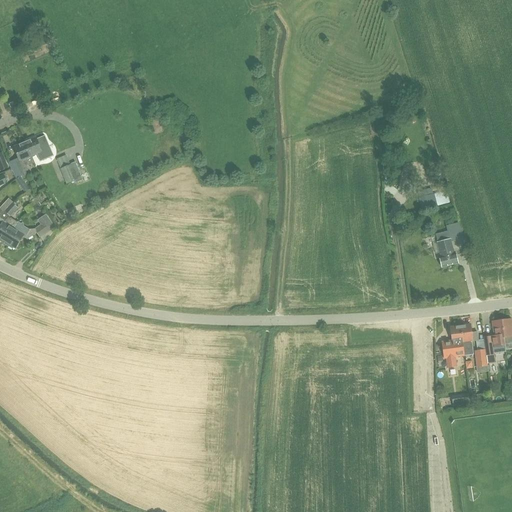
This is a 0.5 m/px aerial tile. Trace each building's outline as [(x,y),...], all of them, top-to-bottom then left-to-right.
[(36,137),(24,142),(30,157),(31,157),(37,155),(40,162),(47,159),(44,150),(41,151),(39,145),(43,143),(44,141),(42,137),(40,136),(36,138),(36,137)] [(12,170),(16,177),(21,174),(23,179),(27,177),(25,172),(28,171),(26,166),(31,157),(30,157),(24,142),(13,147),(18,158),(9,162),(12,170)] [(0,170),(8,167),(2,152),(0,152),(0,170)] [(60,169),(66,184),(78,179),(71,164),(60,169)] [(23,179),(21,176),(15,180),(24,193),(29,189),(23,179)] [(432,194),(418,198),(421,210),(450,202),(447,191),(437,193),(436,191),(431,192),(432,194)] [(0,216),(3,213),(4,212),(11,202),(12,201),(9,198),(0,207),(0,216)] [(37,199),(29,204),(32,210),(41,204),(37,199)] [(11,202),(4,212),(10,216),(18,207),(18,206),(12,201),(11,202)] [(34,229),(37,234),(39,237),(46,234),(55,227),(46,214),(37,220),(40,225),(34,229)] [(0,227),(0,238),(5,242),(17,222),(10,218),(10,219),(8,218),(4,223),(3,223),(0,227)] [(17,222),(5,242),(8,244),(8,246),(12,248),(14,247),(15,248),(22,236),(27,239),(37,234),(34,229),(29,230),(24,227),(23,223),(21,224),(17,222)] [(458,222),(452,224),(456,240),(462,239),(458,222)] [(447,231),(435,234),(437,243),(440,258),(439,258),(441,267),(456,263),(454,254),(453,254),(450,242),(447,231)] [(511,327),(511,319),(501,320),(505,344),(511,342),(511,327)] [(483,337),(485,349),(486,356),(493,355),(492,347),(505,345),(505,344),(501,320),(491,321),(493,335),(490,336),(483,337)] [(471,332),(470,324),(460,325),(464,356),(473,355),(471,341),(478,340),(477,332),(471,332)] [(445,353),(447,367),(456,366),(455,357),(464,356),(460,325),(449,327),(453,352),(445,353)] [(485,349),(474,351),(477,367),(487,366),(487,364),(486,356),(485,349)] [(493,355),(486,356),(487,364),(494,363),(493,355)] [(476,394),(477,401),(485,400),(484,393),(476,394)] [(452,398),(453,408),(470,406),(468,396),(452,398)]
